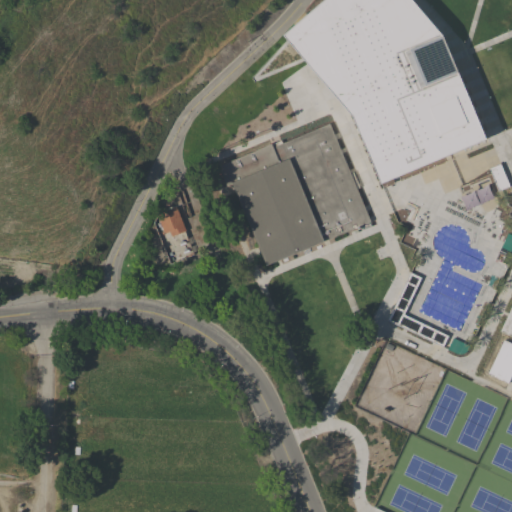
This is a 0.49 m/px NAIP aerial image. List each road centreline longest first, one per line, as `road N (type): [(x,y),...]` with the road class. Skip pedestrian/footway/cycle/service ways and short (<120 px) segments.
road 1 (residential): [(308,511),(258,393),(199,332),(127,308),(0,316)]
road 2 (residential): [(109,308),(113,256),(178,125),(301,0)]
road 3 (residential): [(42,313),(40,511)]
